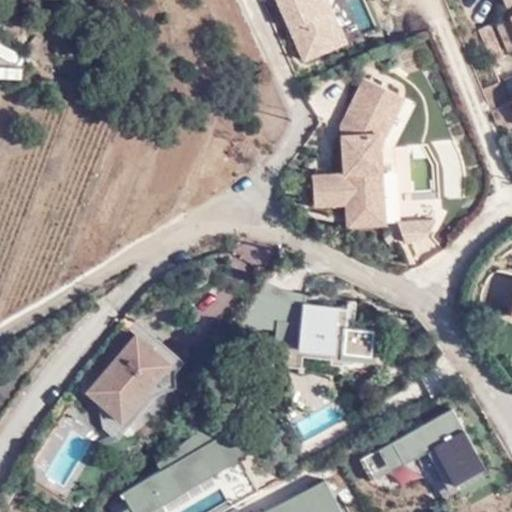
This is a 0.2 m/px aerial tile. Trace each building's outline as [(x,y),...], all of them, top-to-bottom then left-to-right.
[(327,0),(280,0),(303,56),(343,40),(327,0)] [(469,0),(448,0),(457,19),(474,11),(469,0)] [(510,49),(511,48),(511,0),(505,0),(508,4),(511,2),(511,13),(497,20),(510,49)] [(504,56),(490,23),(478,29),(493,62),(504,56)] [(375,195),(374,175),(379,174),(377,145),(376,128),(394,93),(362,77),(338,127),(340,174),(312,174),(312,203),(343,204),(343,210),(370,209),(370,196),(375,195)] [(376,128),(377,145),(402,96),(394,93),(376,128)] [(453,133),(433,140),(449,186),(468,180),(453,133)] [(406,163),(391,167),(415,255),(451,246),(445,225),(446,225),(435,185),(414,191),(406,163)] [(382,225),(379,174),(374,175),(375,195),(370,196),(370,209),(343,210),(344,226),(382,225)] [(303,295),(262,282),(242,311),(265,319),(276,323),(300,323),(302,304),(303,295)] [(348,309),(302,304),(300,323),(276,323),(272,365),(309,368),(310,355),(370,360),(373,329),(347,327),(348,309)] [(242,311),(235,322),(262,324),(265,319),(242,311)] [(151,347),(157,340),(142,326),(136,334),(151,347)] [(182,361),(157,340),(151,347),(136,334),(87,391),(127,426),(182,361)] [(303,433),(342,417),(334,399),(296,415),(303,433)] [(214,414),(203,406),(194,418),(205,427),(214,414)] [(454,407),(359,459),(371,482),(427,452),(451,495),(490,473),(454,407)] [(215,436),(202,430),(157,461),(162,470),(117,494),(126,508),(119,511),(166,511),(164,507),(259,451),(240,422),(215,436)] [(79,465),(88,436),(72,431),(63,460),(79,465)] [(341,511),(326,481),(265,511),(341,511)]
